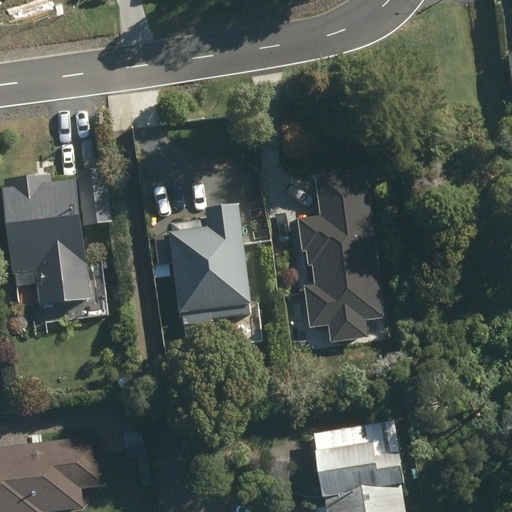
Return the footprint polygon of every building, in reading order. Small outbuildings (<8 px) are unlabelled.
[(372,320),(390,317),(370,170),(320,176),(325,216),(303,219),(307,252),(311,251),(313,266),(317,266),(320,284),(310,286),(315,329),(334,326),(336,343),(375,338),(372,320)] [(74,190),(73,182),(49,186),(48,175),(1,182),(2,192),(0,192),(0,202),(10,276),(17,275),(18,286),(35,283),(36,290),(86,283),(79,228),(113,224),(108,186),(74,190)] [(177,233),(175,233),(185,314),(187,314),(191,344),(219,340),(217,323),(218,323),(217,319),(257,314),(256,305),(259,304),(247,204),(212,208),(213,220),(176,224),(177,233)] [(118,265),(98,267),(100,287),(120,284),(118,265)] [(362,350),(365,371),(378,369),(375,348),(362,350)] [(403,511),(392,426),(311,437),(319,499),(323,499),(325,511),(403,511)] [(99,441),(0,452),(0,511),(72,511),(82,511),(80,491),(104,489),(99,441)]
